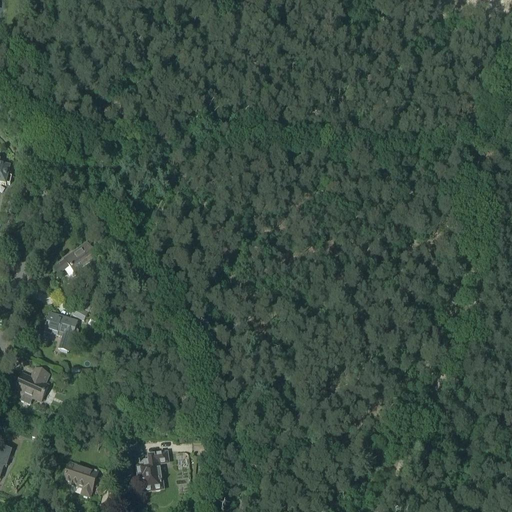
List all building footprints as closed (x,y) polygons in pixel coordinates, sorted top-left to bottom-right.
[(0,185),(6,187),(6,185),(10,186),(12,178),(8,177),(10,170),(0,167),(0,185)] [(7,232),(5,239),(13,241),(15,234),(7,232)] [(58,274),(69,266),(77,277),(99,261),(87,245),(54,268),(58,274)] [(88,314),(92,306),(80,300),(76,307),(88,314)] [(84,322),(88,316),(76,309),(72,316),(84,322)] [(77,338),(79,332),(76,330),(78,323),(50,315),(44,333),(58,337),(59,333),(64,335),(59,351),(60,351),(60,353),(67,355),(68,354),(73,338),(77,338)] [(44,386),(49,376),(37,371),(32,381),(23,377),(16,391),(42,403),(49,388),(44,386)] [(17,428),(19,423),(11,419),(9,425),(17,428)] [(65,433),(68,425),(58,421),(55,429),(65,433)] [(31,453),(41,456),(48,434),(35,429),(32,438),(36,439),(31,453)] [(124,458),(131,458),(131,453),(137,452),(137,442),(124,442),(124,458)] [(4,468),(10,451),(2,448),(0,452),(0,473),(0,472),(2,473),(4,468)] [(114,478),(120,460),(119,460),(121,454),(115,452),(107,476),(114,478)] [(142,456),(136,457),(138,478),(137,478),(142,481),(143,492),(144,493),(144,494),(145,495),(146,495),(146,494),(160,492),(161,492),(163,491),(163,489),(163,488),(160,467),(165,466),(166,462),(165,457),(163,453),(150,455),(150,458),(143,459),(142,456)] [(73,472),(69,471),(71,464),(70,464),(63,483),(83,490),(81,496),(90,499),(98,473),(88,470),(87,474),(83,473),(84,469),(75,466),(73,472)]
